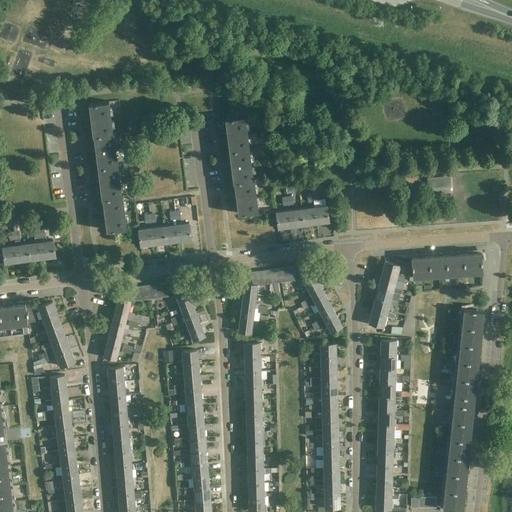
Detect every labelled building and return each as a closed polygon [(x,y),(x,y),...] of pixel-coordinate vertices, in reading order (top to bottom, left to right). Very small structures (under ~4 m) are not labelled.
[(20,79),(29,55),(16,50),(7,74),(20,79)] [(108,101),(88,103),(92,135),(93,135),(113,133),(113,132),(112,132),(108,101)] [(225,118),(229,150),(249,147),(245,115),(225,118)] [(93,135),(97,167),(117,164),(113,133),(93,135)] [(233,182),(234,182),(234,181),(253,179),(249,147),(229,150),(233,182)] [(97,167),(102,198),(121,195),(117,164),(97,167)] [(234,182),(238,213),(258,211),(254,179),(253,179),(234,181),(234,182)] [(450,179),(428,181),(428,193),(450,191),(450,179)] [(286,194),(296,193),(295,185),(285,185),(286,194)] [(103,199),(107,230),(126,228),(122,196),(121,195),(102,198),(102,199),(103,199)] [(326,205),(313,206),(316,224),(329,222),(326,205)] [(313,206),(301,208),(303,225),(316,224),(313,206)] [(301,208),(289,210),(291,227),(303,225),(301,208)] [(291,227),(289,210),(276,211),(278,229),(291,227)] [(189,222),(176,224),(178,241),(191,240),(189,222)] [(176,224),(164,225),(166,243),(178,241),(176,224)] [(164,225),(151,227),(153,244),(166,243),(164,225)] [(153,244),(151,227),(138,229),(140,246),(153,244)] [(44,235),(39,236),(42,258),(55,257),(53,239),(45,240),(44,235)] [(36,242),(28,243),(30,260),(42,258),(39,236),(35,236),(36,242)] [(19,239),(15,239),(15,244),(18,262),(30,260),(28,243),(20,244),(19,239)] [(18,262),(15,244),(2,246),(5,263),(18,262)] [(481,252),(411,256),(412,277),(482,272),(481,252)] [(385,261),(382,273),(397,277),(398,275),(400,266),(402,266),(403,262),(395,259),(394,263),(385,261)] [(297,266),(298,278),(302,278),(305,276),(304,265),(297,266)] [(313,272),(305,276),(302,278),(308,289),(319,283),(313,272)] [(397,277),(382,273),(378,285),(394,289),(394,288),(396,280),(403,282),(405,277),(398,275),(397,277)] [(243,282),(242,294),(254,296),(256,284),(253,283),(243,282)] [(325,293),(319,283),(308,289),(314,299),(325,293)] [(378,285),(375,297),(390,301),(391,300),(393,292),(400,294),(401,289),(394,288),(394,289),(378,285)] [(179,293),(176,294),(180,306),(192,301),(188,290),(179,293)] [(330,303),(325,293),(314,299),(319,309),(330,303)] [(253,302),(254,296),(242,294),(240,306),(265,309),(266,306),(258,305),(258,303),(253,302)] [(118,297),(115,309),(127,312),(130,300),(126,299),(118,297)] [(375,297),(372,309),(387,313),(387,311),(389,304),(397,306),(398,302),(391,300),(390,301),(375,297)] [(38,307),(43,319),(57,314),(53,301),(38,307)] [(192,301),(180,306),(184,317),(196,312),(192,301)] [(25,303),(0,305),(0,326),(28,323),(35,322),(33,303),(25,304),(25,303)] [(336,314),(330,303),(319,309),(325,320),(336,314)] [(300,305),(292,311),(296,316),(304,311),(300,305)] [(240,306),(238,318),(251,319),(252,312),(256,313),(257,311),(265,312),(265,309),(240,306)] [(443,506),(443,507),(463,509),(483,310),(463,308),(455,387),(453,387),(452,393),(454,393),(453,405),(451,404),(450,412),(453,412),(443,506)] [(115,309),(112,320),(125,323),(127,312),(115,309)] [(387,313),(372,309),(368,321),(383,326),(386,316),(393,318),(395,314),(387,311),(387,313)] [(184,317),(186,321),(188,328),(200,323),(196,312),(184,317)] [(43,319),(47,330),(61,325),(57,314),(43,319)] [(342,325),(336,314),(325,320),(331,331),(342,325)] [(251,319),(238,318),(237,330),(245,331),(244,335),(251,336),(251,332),(249,332),(251,319)] [(112,320),(109,332),(122,335),(125,323),(112,320)] [(204,335),(200,323),(188,328),(192,339),(190,340),(192,344),(198,342),(197,338),(204,335)] [(47,330),(51,342),(65,337),(61,325),(47,330)] [(109,332),(107,343),(119,346),(122,335),(109,332)] [(51,342),(41,345),(42,349),(50,347),(49,345),(52,344),(55,354),(70,349),(65,337),(51,342)] [(381,339),(380,353),(395,354),(396,345),(398,345),(398,340),(396,340),(381,339)] [(243,342),(244,356),(258,356),(258,347),(260,347),(260,341),(243,342)] [(119,346),(107,343),(104,355),(116,358),(119,346)] [(313,358),(321,358),(320,356),(336,356),(336,343),(320,343),(320,354),(312,354),(313,358)] [(57,358),(60,366),(74,361),(70,349),(55,354),(45,357),(47,361),(57,358)] [(175,366),(183,366),(182,363),(198,362),(197,350),(181,351),(182,361),(175,362),(175,366)] [(172,351),(164,351),(165,361),(173,360),(172,351)] [(380,353),(380,367),(395,368),(395,359),(397,359),(397,354),(395,354),(380,353)] [(244,356),(244,370),(259,370),(258,361),(261,361),(260,356),(258,356),(244,356)] [(313,371),(321,371),(321,369),(336,368),(336,356),(320,356),(321,358),(321,366),(313,366),(313,371)] [(176,379),(184,378),(184,376),(199,374),(198,362),(182,363),(183,366),(183,374),(176,375),(176,379)] [(107,367),(108,382),(123,380),(123,371),(125,371),(125,365),(107,367)] [(380,367),(379,381),(395,382),(396,382),(397,377),(395,377),(395,368),(380,367)] [(310,377),(310,381),(337,381),(336,368),(321,369),(321,371),(321,379),(319,379),(318,377),(310,377)] [(244,370),(244,384),(259,383),(261,383),(261,378),(259,378),(259,370),(244,370)] [(173,385),(174,390),(200,387),(199,374),(184,376),(184,378),(185,386),(182,386),(182,385),(173,385)] [(43,392),(51,391),(51,389),(66,387),(65,375),(49,377),(51,387),(43,388),(43,392)] [(108,382),(110,395),(125,394),(124,385),(126,385),(126,380),(123,380),(108,382)] [(321,384),(321,392),(321,394),(337,393),(337,381),(310,381),(310,386),(319,386),(319,384),(321,384)] [(379,395),(394,396),(396,396),(396,391),(394,391),(395,382),(379,381),(379,395)] [(245,398),(260,398),(262,397),(261,391),(259,391),(259,383),(244,384),(245,398)] [(45,405),(53,404),(53,402),(68,400),(66,387),(51,389),(51,391),(52,399),(45,401),(45,405)] [(185,391),(186,399),(186,401),(202,400),(200,387),(174,390),(174,394),(182,393),(182,391),(185,391)] [(321,396),(322,404),(322,406),(337,406),(337,393),(321,394),(321,392),(314,392),(314,396),(321,396)] [(110,395),(111,409),(126,408),(128,408),(128,402),(125,403),(125,394),(110,395)] [(379,395),(378,409),(394,410),(396,410),(396,405),(394,405),(394,396),(379,395)] [(245,412),(260,411),(262,411),(262,406),(260,406),(260,398),(245,398),(245,412)] [(186,403),(187,412),(187,414),(203,412),(202,400),(186,401),(186,399),(178,400),(178,404),(186,403)] [(43,412),(43,416),(70,412),(68,400),(53,402),(53,404),(54,412),(51,412),(51,410),(43,412)] [(322,409),(322,417),(322,419),(338,418),(337,406),(322,406),(322,404),(314,405),(314,409),(322,409)] [(111,409),(112,423),(127,422),(129,422),(129,416),(126,416),(126,408),(111,409)] [(378,409),(378,424),(395,424),(395,419),(393,419),(394,410),(378,409)] [(245,412),(246,426),(263,425),(262,420),(260,420),(260,411),(245,412)] [(54,417),(56,425),(56,427),(71,425),(70,412),(43,416),(44,420),(52,419),(52,417),(54,417)] [(187,416),(188,424),(188,426),(204,425),(203,412),(187,414),(187,412),(179,412),(179,417),(187,416)] [(322,421),(322,429),(322,431),(338,431),(338,418),(322,419),(322,417),(314,417),(314,421),(322,421)] [(11,429),(18,425),(15,420),(8,423),(11,429)] [(112,423),(113,437),(131,436),(130,431),(127,431),(127,422),(112,423)] [(188,428),(189,437),(189,439),(205,437),(204,425),(188,426),(188,424),(180,425),(181,429),(188,428)] [(378,424),(377,438),(393,438),(393,429),(395,429),(395,424),(378,424)] [(56,429),(57,437),(57,439),(73,437),(71,425),(56,427),(56,425),(48,426),(48,430),(56,429)] [(263,425),(246,426),(246,440),(261,439),(261,440),(263,439),(263,440),(267,440),(266,431),(263,431),(263,425)] [(322,434),(323,442),(323,444),(338,444),(338,431),(322,431),(322,429),(315,430),(315,434),(322,434)] [(113,437),(114,451),(129,450),(128,441),(131,440),(131,436),(113,437)] [(58,442),(59,450),(59,452),(75,450),(73,437),(57,439),(57,437),(49,438),(50,443),(58,442)] [(190,444),(190,449),(190,451),(206,450),(205,437),(189,439),(189,437),(174,438),(175,445),(190,444)] [(377,438),(377,452),(392,452),(393,443),(395,443),(395,438),(393,438),(377,438)] [(246,440),(247,454),(261,453),(261,445),(263,445),(263,440),(263,439),(261,440),(261,439),(246,440)] [(13,511),(5,441),(0,441),(0,511),(13,511)] [(323,446),(323,454),(323,457),(339,456),(338,444),(323,444),(323,442),(315,442),(315,447),(323,446)] [(191,463),(207,462),(206,450),(190,451),(190,449),(182,450),(183,454),(191,453),(191,461),(191,463)] [(59,454),(60,462),(61,464),(76,462),(75,450),(59,452),(59,450),(51,451),(52,455),(59,454)] [(114,451),(115,465),(130,464),(130,455),(132,455),(132,450),(129,450),(114,451)] [(377,452),(377,466),(392,466),(392,457),(394,457),(394,452),(392,452),(377,452)] [(247,454),(247,468),(262,467),(261,459),(264,459),(264,453),(261,453),(247,454)] [(323,459),(323,467),(323,469),(339,469),(339,456),(323,457),(323,454),(315,455),(315,459),(323,459)] [(193,475),(208,474),(207,462),(191,463),(191,461),(184,462),(184,466),(192,466),(192,474),(193,475)] [(61,466),(62,475),(62,477),(78,475),(76,462),(61,464),(60,462),(53,463),(53,467),(61,466)] [(115,465),(117,479),(131,478),(131,469),(133,469),(133,464),(130,464),(115,465)] [(377,466),(376,480),(392,480),(392,471),(394,471),(394,466),(392,466),(377,466)] [(262,467),(247,468),(248,482),(262,481),(262,473),(268,472),(268,467),(262,467)] [(323,471),(323,480),(324,482),(339,481),(339,469),(323,469),(323,467),(316,468),(316,472),(323,471)] [(193,478),(193,486),(194,488),(209,487),(208,474),(193,475),(192,474),(185,475),(185,479),(193,478)] [(63,479),(64,487),(64,489),(80,487),(78,475),(62,477),(62,475),(54,476),(55,480),(63,479)] [(117,479),(118,493),(133,492),(132,483),(134,482),(134,477),(131,478),(117,479)] [(324,484),(324,492),(324,494),(339,494),(339,481),(324,482),(323,480),(316,480),(316,484),(324,484)] [(376,480),(376,493),(393,494),(393,489),(391,489),(392,480),(376,480)] [(248,482),(248,496),(263,495),(265,495),(265,490),(262,490),(262,481),(248,482)] [(194,493),(195,499),(195,500),(210,499),(209,487),(194,488),(193,486),(184,487),(184,494),(194,493)] [(64,491),(65,500),(66,502),(81,500),(80,487),(64,489),(64,487),(56,488),(57,492),(64,491)] [(118,493),(119,507),(134,506),(136,505),(136,500),(133,500),(133,492),(118,493)] [(324,494),(324,492),(316,492),(316,496),(324,497),(324,507),(340,507),(339,494),(324,494)] [(380,508),(379,511),(405,511),(405,509),(393,508),(393,503),(391,503),(391,498),(398,499),(398,494),(393,494),(376,493),(375,508),(380,508)] [(263,495),(248,496),(249,510),(265,510),(265,504),(263,504),(263,495)] [(195,500),(195,499),(187,500),(187,504),(195,503),(195,511),(210,511),(210,499),(195,500)] [(66,504),(66,511),(82,511),(81,500),(66,502),(65,500),(58,501),(58,505),(66,504)]
